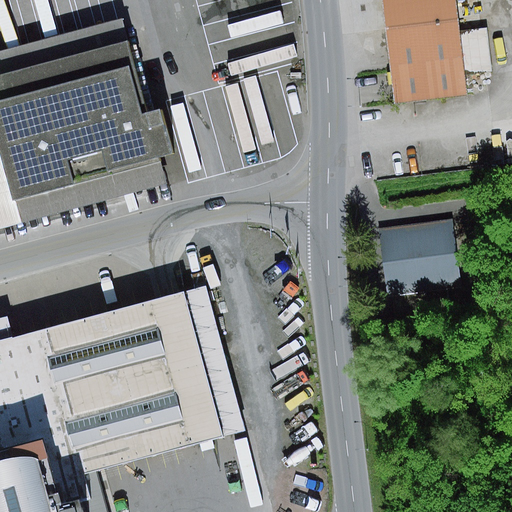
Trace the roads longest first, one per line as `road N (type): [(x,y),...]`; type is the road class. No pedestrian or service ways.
road 1 (residential): [(0,265),(219,208),(327,202)]
road 2 (tertiary): [(354,511),(327,202)]
road 3 (tertiary): [(327,202),(320,0)]
